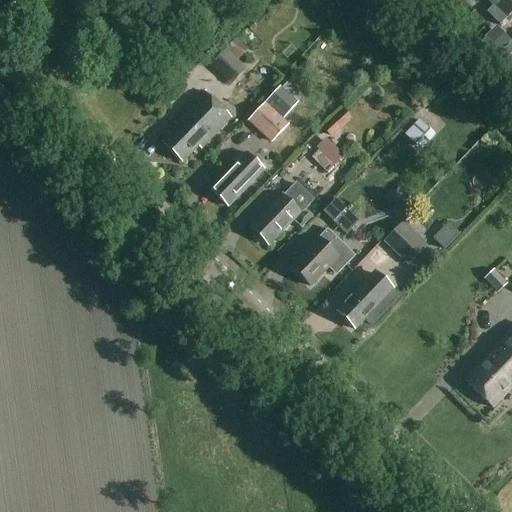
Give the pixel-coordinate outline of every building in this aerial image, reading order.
[(511,0),(472,0),(475,3),(477,0),(486,0),(507,20),(511,14),(511,0)] [(493,61),(511,43),(511,42),(498,28),(478,46),(493,61)] [(511,79),(511,47),(510,46),(494,62),(511,79)] [(232,87),(247,71),(226,51),(211,67),(232,87)] [(283,121),(296,107),(306,97),(300,92),(307,85),(295,74),(289,80),(290,81),(279,92),(278,90),(247,123),(270,146),(288,126),(283,121)] [(200,150),(230,119),(204,93),(183,115),(185,118),(161,144),(181,164),(197,147),(200,150)] [(344,110),(334,120),(342,128),(352,118),(344,110)] [(416,123),(403,137),(419,151),(432,137),(416,123)] [(326,175),(335,167),(321,152),(313,160),(326,175)] [(239,197),(253,183),(264,171),(246,154),(215,185),(218,189),(213,195),(226,207),(237,195),(239,197)] [(249,230),(267,247),(311,202),(294,184),(249,230)] [(335,225),(346,235),(358,222),(348,212),(335,225)] [(384,244),(410,268),(428,249),(413,235),(402,224),(384,244)] [(336,240),(326,231),(318,240),(317,239),(289,268),(309,288),(328,268),(337,277),(355,258),(336,240)] [(493,270),(483,280),(497,294),(506,284),(493,270)] [(354,330),(364,320),(370,326),(398,296),(392,291),(377,275),(364,289),(362,286),(336,313),(344,321),(344,325),(349,329),(353,329),(354,330)] [(511,387),(511,330),(484,360),(485,361),(465,383),(491,408),(511,387)]
